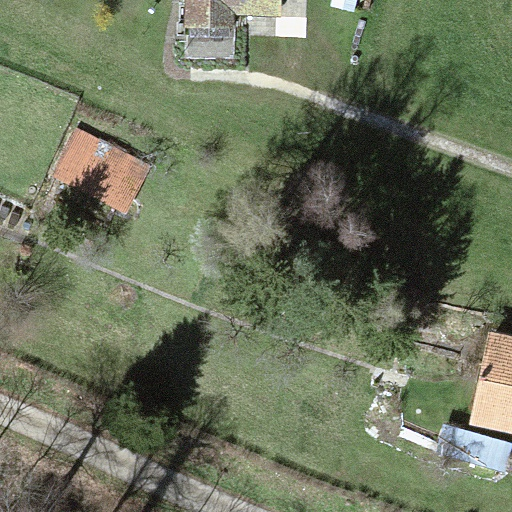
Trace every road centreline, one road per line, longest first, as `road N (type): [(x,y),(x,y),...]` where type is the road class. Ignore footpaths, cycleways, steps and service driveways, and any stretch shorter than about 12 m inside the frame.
road 1 (track): [(213,78),(303,99),(511,174)]
road 2 (track): [(232,511),(0,409)]
